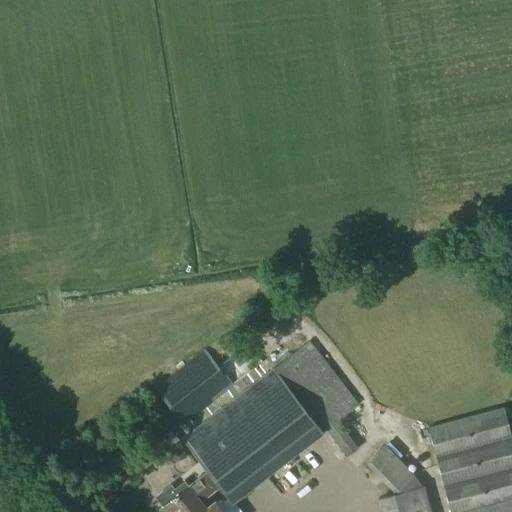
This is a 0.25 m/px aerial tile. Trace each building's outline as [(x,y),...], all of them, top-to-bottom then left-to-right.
[(208,472),(218,486),(225,494),(230,502),(232,503),(324,433),(323,432),(325,430),(347,456),(357,448),(337,421),(358,406),(309,341),(182,438),(201,464),(208,472)] [(182,426),(233,386),(205,350),(154,390),(182,426)] [(427,428),(448,511),(511,511),(511,439),(504,408),(427,428)] [(179,444),(168,448),(173,461),(184,457),(179,444)] [(395,491),(397,489),(414,475),(386,446),(365,464),(394,492),(395,491)] [(73,462),(78,468),(82,465),(78,458),(73,462)] [(220,511),(219,510),(230,502),(225,494),(205,509),(198,501),(218,486),(208,472),(188,487),(177,495),(170,486),(155,497),(162,506),(161,507),(164,511),(220,511)] [(127,481),(129,506),(140,505),(138,481),(127,481)] [(380,511),(429,511),(421,483),(397,489),(395,491),(396,493),(376,499),(380,511)]
